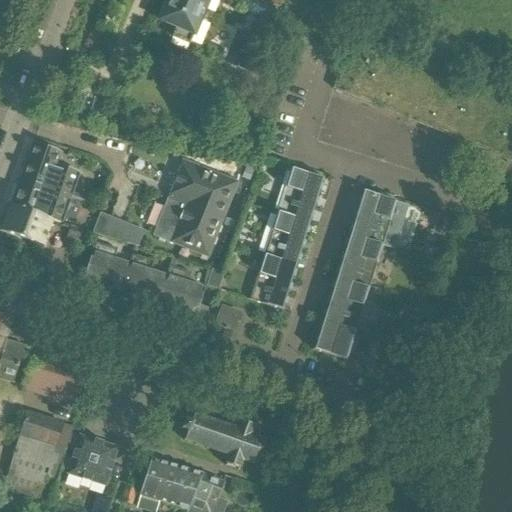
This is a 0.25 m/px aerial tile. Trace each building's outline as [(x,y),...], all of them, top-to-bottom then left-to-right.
[(176,27),(172,38),(190,45),(207,0),(219,0),(222,1),(222,0),(168,0),(160,22),(161,22),(162,21),(176,27)] [(229,0),(241,5),(246,11),(245,13),(247,16),(242,21),(247,24),(252,26),(257,28),(262,28),(268,28),(273,26),(270,20),(273,19),(275,18),(276,17),(276,15),(276,13),(275,11),(274,8),(273,6),(270,3),(267,0),(266,0),(242,0),(241,0),(229,0)] [(332,89),(406,119),(421,83),(347,53),(332,89)] [(511,120),(421,83),(406,119),(511,162),(511,137),(509,137),(511,129),(511,120)] [(32,145),(21,177),(70,195),(78,175),(56,167),(60,155),(32,145)] [(183,162),(169,196),(223,217),(239,177),(211,166),(209,173),(183,162)] [(255,168),(247,165),(241,179),(249,182),(255,168)] [(290,170),(276,214),(309,225),(323,182),(324,182),(325,181),(290,170)] [(21,177),(10,206),(51,220),(50,221),(59,224),(63,212),(66,204),(70,195),(21,177)] [(362,194),(348,236),(382,247),(395,203),(361,192),(360,193),(362,194)] [(223,217),(169,196),(153,237),(207,258),(223,217)] [(51,220),(10,206),(1,232),(42,246),(50,222),(59,225),(59,224),(50,221),(51,220)] [(276,214),(263,258),(296,268),(309,225),(276,214)] [(102,236),(137,246),(143,231),(110,218),(102,236)] [(82,232),(70,228),(67,237),(80,240),(82,232)] [(348,236),(335,280),(368,291),(382,247),(348,236)] [(83,280),(120,292),(128,266),(113,261),(117,251),(94,244),(83,280)] [(120,292),(158,304),(166,278),(165,278),(150,273),(154,262),(131,255),(128,266),(120,292)] [(296,268),(263,258),(249,301),(284,312),(284,310),(283,310),(296,268)] [(166,278),(158,304),(196,316),(204,290),(187,285),(191,274),(168,267),(165,278),(166,278)] [(205,286),(216,290),(219,281),(208,278),(205,286)] [(335,280),(321,323),(354,334),(368,291),(335,280)] [(226,331),(222,341),(234,345),(243,320),(239,318),(240,316),(221,309),(214,325),(224,329),(224,330),(226,331)] [(0,341),(5,342),(11,319),(0,316),(0,341)] [(191,328),(201,332),(205,322),(195,318),(191,328)] [(354,334),(321,323),(313,349),(312,349),(311,350),(346,361),(354,334)] [(23,348),(5,342),(0,341),(0,360),(17,366),(23,348)] [(36,348),(22,390),(63,403),(76,407),(89,365),(36,348)] [(0,379),(12,383),(17,366),(0,360),(0,379)] [(394,376),(406,381),(406,380),(423,383),(426,368),(409,364),(409,363),(396,363),(396,365),(408,368),(407,376),(394,374),(394,376)] [(66,450),(71,434),(72,429),(63,426),(62,426),(62,425),(26,414),(26,415),(25,415),(19,436),(66,450)] [(261,438),(259,439),(250,436),(253,427),(255,426),(253,425),(251,426),(242,422),(242,421),(240,421),(241,423),(238,431),(228,428),(229,426),(227,426),(227,427),(217,424),(218,422),(216,422),(215,423),(206,420),(206,419),(205,418),(204,419),(194,416),(193,414),(192,415),(193,417),(190,423),(184,421),(181,431),(187,433),(185,439),(183,440),(183,441),(185,440),(195,444),(195,445),(197,446),(197,444),(207,448),(206,449),(208,450),(209,448),(218,452),(217,453),(219,454),(219,452),(229,456),(226,464),(224,465),(225,467),(227,466),(236,469),(237,471),(239,470),(239,469),(242,460),(251,464),(251,465),(253,465),(253,463),(261,460),(263,461),(264,459),(262,458),(265,450),(266,450),(266,448),(265,448),(261,441),(262,439),(261,438)] [(396,430),(394,437),(382,435),(381,437),(394,442),(394,441),(411,445),(414,430),(396,426),(397,426),(383,426),(383,428),(396,430)] [(117,449),(79,437),(67,475),(105,487),(117,449)] [(146,474),(145,478),(173,486),(178,468),(151,460),(146,474)] [(185,511),(198,511),(199,511),(223,511),(227,503),(217,499),(222,484),(215,481),(201,475),(201,474),(178,468),(173,486),(167,506),(186,511),(185,511)] [(156,511),(159,503),(167,506),(173,486),(145,478),(140,497),(141,497),(137,508),(149,511),(156,511)] [(127,481),(121,502),(131,505),(138,484),(128,481),(127,481)]
